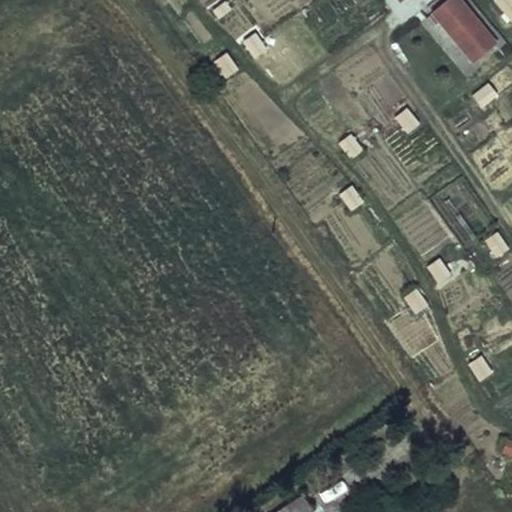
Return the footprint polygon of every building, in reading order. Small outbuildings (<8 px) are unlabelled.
[(505,44),(469,0),(437,0),(418,17),(467,74),(505,44)] [(511,0),(499,0),(511,16),(511,0)] [(226,2),(214,10),(220,16),(230,8),(226,2)] [(245,41),(255,56),(266,48),(256,34),(245,41)] [(216,61),(226,75),(237,68),(227,53),(216,61)] [(482,105),(496,95),(489,84),(474,94),(482,105)] [(397,116),(407,131),(418,123),(408,109),(397,116)] [(340,143),(350,157),(361,149),(350,135),(340,143)] [(341,194),(352,208),(363,201),(352,186),(341,194)] [(486,241),(497,256),(508,248),(497,233),(486,241)] [(428,267),(439,281),(450,273),(439,258),(428,267)] [(405,297),(415,312),(427,304),(416,290),(405,297)] [(470,364),(480,379),(491,371),(481,356),(470,364)] [(511,441),(505,440),(501,454),(511,457),(511,441)] [(311,511),(303,499),(284,511),(311,511)]
